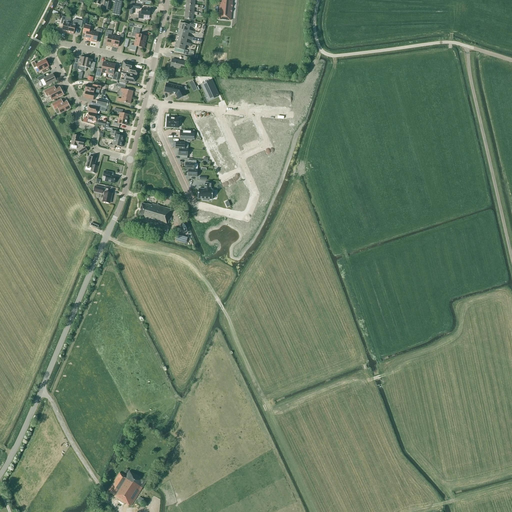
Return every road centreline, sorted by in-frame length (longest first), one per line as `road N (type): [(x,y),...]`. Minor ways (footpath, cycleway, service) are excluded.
road 1 (tertiary): [(0,475),(119,208),(131,160)]
road 2 (residential): [(153,64),(65,43),(52,52),(77,122),(94,131),(94,148),(131,160)]
road 3 (unclassified): [(511,61),(445,42),(326,55),(316,38),(320,0)]
